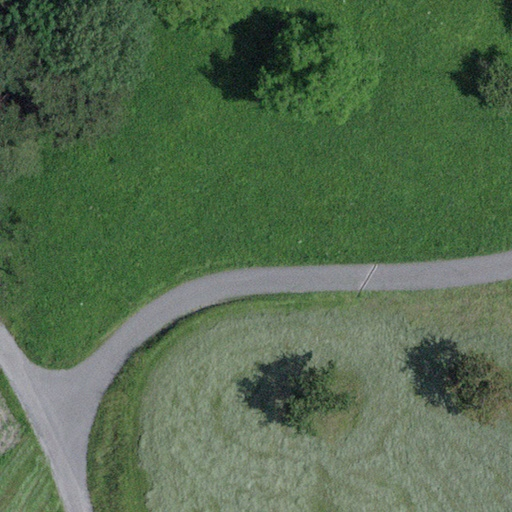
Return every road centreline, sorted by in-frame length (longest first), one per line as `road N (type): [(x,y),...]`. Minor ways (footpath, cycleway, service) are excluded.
road 1 (track): [(48,420),(149,314),(213,286),(511,266)]
road 2 (unclassified): [(79,511),(48,420),(0,338)]
